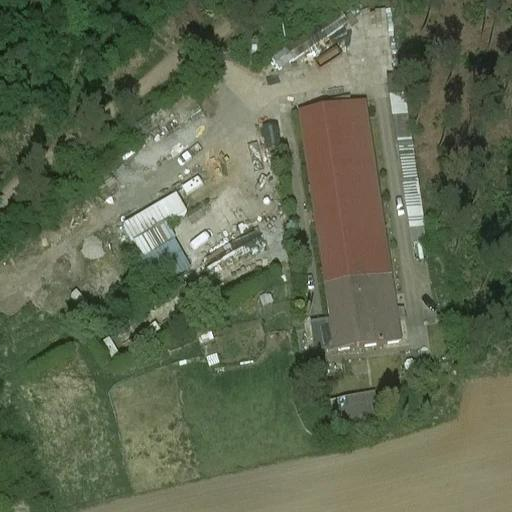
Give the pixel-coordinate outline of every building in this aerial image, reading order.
[(400,346),(365,108),(298,117),(329,323),(310,327),(315,357),(335,355),(336,356),(400,346)] [(176,240),(167,225),(188,213),(177,194),(123,225),(144,259),(176,240)] [(259,229),(207,254),(213,267),(266,242),(259,229)] [(110,338),(102,343),(113,363),(121,359),(110,338)] [(389,427),(380,390),(346,398),(355,435),(389,427)]
